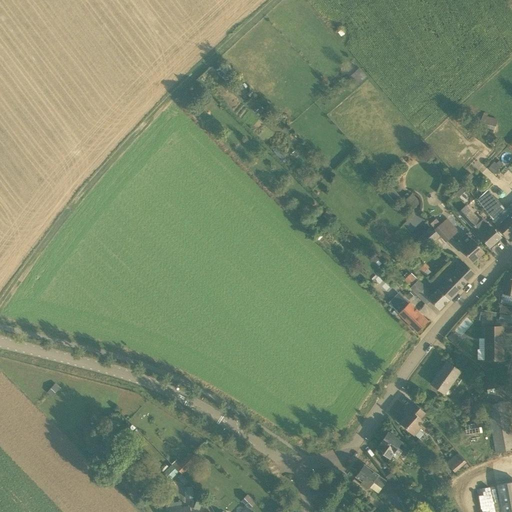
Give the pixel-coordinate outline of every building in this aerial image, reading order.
[(364,74),(356,66),(345,76),(353,84),(364,74)] [(494,130),(497,120),(482,115),(479,126),(494,130)] [(491,166),(488,169),(494,175),(497,172),(496,171),(500,167),(501,167),(503,165),(498,161),(496,163),(494,161),(490,166),(491,166)] [(467,172),(463,176),(468,181),(472,177),(467,172)] [(460,188),(455,194),(458,197),(464,191),(460,188)] [(487,189),(477,199),(486,212),(498,201),(487,189)] [(403,201),(411,210),(420,202),(412,193),(410,194),(406,198),(403,201)] [(493,221),(493,222),(507,239),(511,234),(511,203),(505,209),(493,221)] [(480,222),(470,210),(466,205),(458,212),(463,218),(490,247),(501,237),(491,227),(490,228),(482,220),(480,222)] [(335,215),(329,208),(323,213),(330,220),(335,215)] [(433,215),(427,220),(433,227),(439,221),(433,215)] [(452,237),(440,224),(434,228),(445,242),(452,237)] [(484,252),(472,238),(467,232),(455,242),(473,262),(484,252)] [(432,243),(423,233),(418,238),(427,248),(432,243)] [(382,252),(379,258),(385,261),(388,256),(382,252)] [(447,279),(437,289),(449,300),(463,286),(462,286),(474,273),(462,262),(455,269),(456,271),(447,280),(447,279)] [(511,304),(511,273),(506,272),(501,302),(511,304)] [(406,273),(401,279),(403,281),(409,275),(408,275),(406,273)] [(409,274),(408,275),(409,275),(403,281),(411,290),(415,293),(426,304),(430,300),(439,310),(448,301),(449,301),(449,300),(437,289),(431,294),(424,287),(418,280),(417,282),(409,274)] [(408,302),(403,297),(393,307),(398,312),(397,313),(417,332),(428,321),(408,302)] [(511,307),(500,305),(499,312),(511,314),(511,311),(511,307)] [(477,311),(475,319),(482,321),(484,312),(477,311)] [(485,360),(503,360),(502,326),(485,326),(485,360)] [(445,394),(462,372),(447,362),(431,384),(445,394)] [(55,383),(47,392),(52,397),(60,388),(55,383)] [(495,453),(511,449),(511,430),(507,402),(487,405),(495,453)] [(400,422),(414,435),(421,427),(419,426),(424,421),(421,419),(426,414),(414,403),(408,409),(410,411),(400,422)] [(465,425),(466,434),(479,432),(482,432),(480,423),(465,425)] [(389,458),(401,442),(388,432),(380,443),(376,449),(389,458)] [(129,451),(122,458),(127,463),(134,456),(129,451)] [(182,474),(188,467),(197,459),(191,453),(182,461),(176,468),(182,474)] [(462,457),(451,467),(455,472),(467,462),(462,457)] [(381,489),(386,482),(378,476),(378,475),(364,465),(356,476),(362,481),(360,484),(367,489),(372,482),(381,489)] [(394,488),(400,483),(392,472),(386,477),(394,488)] [(501,511),(511,511),(511,481),(497,484),(501,511)] [(185,499),(194,498),(192,487),(184,488),(185,499)] [(249,506),(255,502),(248,493),(242,497),(249,506)]
